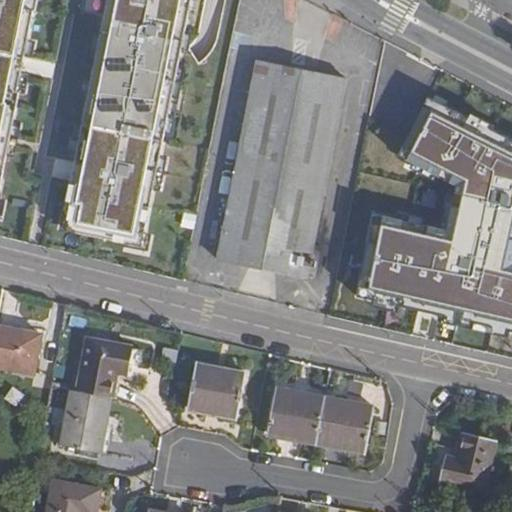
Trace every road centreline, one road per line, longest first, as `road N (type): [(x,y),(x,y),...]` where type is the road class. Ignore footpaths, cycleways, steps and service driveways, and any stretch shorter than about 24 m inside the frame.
road 1 (tertiary): [(0,262),(423,364)]
road 2 (residential): [(423,364),(390,486),(363,491),(180,458)]
road 3 (tertiary): [(511,72),(378,0)]
